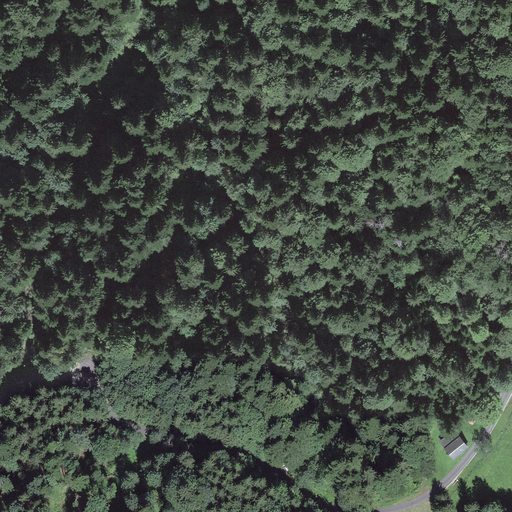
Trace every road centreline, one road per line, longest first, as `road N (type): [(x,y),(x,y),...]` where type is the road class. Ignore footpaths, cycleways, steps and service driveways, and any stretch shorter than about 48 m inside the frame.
road 1 (track): [(341,511),(307,499),(239,451),(127,429),(79,379),(20,381),(0,401)]
road 2 (track): [(511,385),(452,476),(384,511)]
